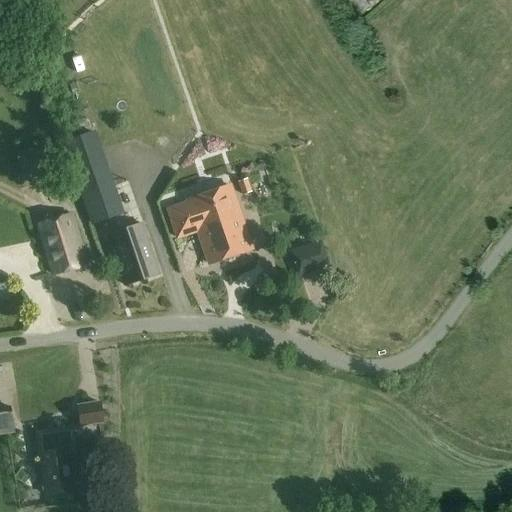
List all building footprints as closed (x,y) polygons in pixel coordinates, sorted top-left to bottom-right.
[(353,0),(362,12),(378,0),(353,0)] [(93,133),(64,143),(93,223),(122,213),(93,133)] [(252,192),(248,178),(237,182),(242,195),(252,192)] [(229,186),(188,200),(188,203),(168,210),(177,238),(198,231),(209,264),(251,250),(229,186)] [(71,215),(39,225),(54,275),(86,265),(71,215)] [(146,249),(141,234),(108,246),(124,293),(157,282),(146,249)] [(321,242),(290,253),(298,276),(329,265),(321,242)] [(162,266),(166,288),(184,285),(181,263),(162,266)] [(3,313),(20,311),(18,290),(1,292),(3,313)] [(76,405),(80,428),(104,424),(100,401),(76,405)] [(0,435),(15,433),(10,406),(0,408),(0,435)] [(46,494),(73,490),(68,462),(77,461),(72,427),(36,432),(46,494)]
